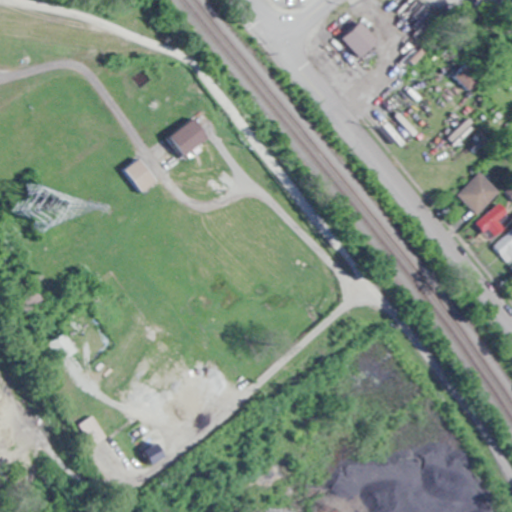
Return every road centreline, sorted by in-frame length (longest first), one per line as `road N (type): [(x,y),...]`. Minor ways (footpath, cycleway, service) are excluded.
road 1 (residential): [(511,477),(493,440),(196,68),(100,22),(11,0)]
road 2 (residential): [(511,335),(282,48)]
